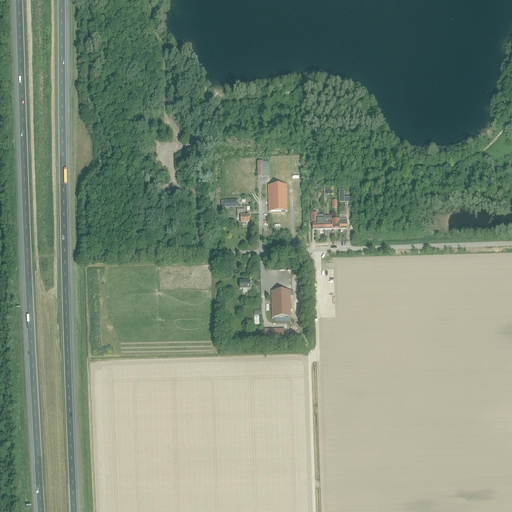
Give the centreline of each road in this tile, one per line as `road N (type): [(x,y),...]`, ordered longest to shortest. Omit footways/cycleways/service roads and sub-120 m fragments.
road 1 (motorway): [(18,0),(40,511)]
road 2 (motorway): [(73,511),(61,0)]
road 3 (unclassified): [(511,243),(205,253),(197,197),(172,187),(174,148)]
road 4 (track): [(174,148),(189,148),(213,104),(302,88),(351,100),(384,146),(422,167),(464,162),(511,123)]
road 5 (track): [(149,0),(163,57),(165,123)]
